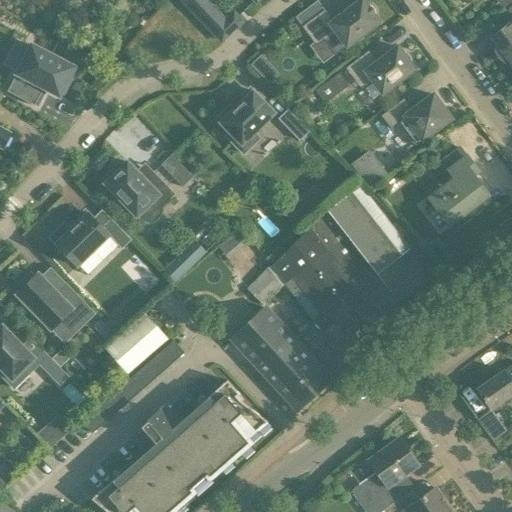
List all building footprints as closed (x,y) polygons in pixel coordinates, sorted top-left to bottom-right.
[(205,0),(193,11),(203,22),(215,11),(205,0)] [(332,4),(309,21),(336,57),(347,49),(345,47),(378,22),(374,17),(374,14),(374,10),(371,7),(368,6),(365,5),(361,0),(340,15),(332,4)] [(226,19),(224,21),(233,30),(235,28),(241,21),(233,13),(226,19)] [(494,59),(511,46),(511,22),(504,28),(488,40),(494,48),(491,51),(492,54),(494,59)] [(16,73),(6,93),(33,107),(43,87),(47,89),(59,95),(60,93),(63,94),(71,80),(68,78),(74,67),(31,44),(30,46),(17,71),(16,73)] [(511,72),(511,71),(511,46),(494,59),(497,62),(500,66),(502,67),(506,63),(511,72)] [(367,52),(345,68),(359,87),(371,81),(381,94),(413,70),(409,65),(410,61),(409,58),(407,55),(404,53),(400,53),(396,47),(376,63),(367,52)] [(261,52),(250,62),(268,80),(279,71),(261,52)] [(315,91),(325,104),(348,86),(339,73),(315,91)] [(225,136),(243,155),(244,154),(243,153),(257,139),(252,134),(273,114),(252,92),(232,111),(228,107),(218,116),(222,120),(219,123),(229,134),(227,136),(226,135),(225,136)] [(407,128),(418,143),(450,119),(432,95),(411,111),(403,99),(380,116),(395,135),(407,128)] [(299,141),(309,132),(287,110),(278,119),(294,136),(299,141)] [(0,147),(2,149),(9,135),(0,129),(0,147)] [(369,148),(351,161),(369,185),(387,171),(369,148)] [(436,165),(450,183),(427,200),(445,223),(483,194),(469,175),(475,171),(458,148),(436,165)] [(171,155),(161,165),(182,187),(193,177),(171,155)] [(165,204),(174,195),(153,173),(144,181),(126,163),(123,166),(120,163),(110,173),(113,176),(104,184),(143,224),(145,222),(146,224),(161,209),(160,208),(164,204),(165,204)] [(313,183),(285,209),(297,220),(325,194),(313,183)] [(359,186),(326,212),(378,278),(384,273),(397,289),(385,298),(397,315),(433,288),(400,246),(403,243),(359,186)] [(385,324),(397,315),(385,298),(397,289),(384,273),(378,278),(326,212),(272,265),(286,284),(294,278),(336,332),(315,349),(335,374),(390,331),(385,324)] [(54,245),(76,267),(108,236),(121,250),(130,241),(109,219),(100,227),(87,214),(70,230),(64,224),(51,236),(57,243),(54,245)] [(237,227),(219,243),(228,257),(247,240),(237,227)] [(194,237),(164,267),(175,280),(206,250),(194,237)] [(282,286),(266,270),(246,290),(262,306),(282,286)] [(34,278),(30,274),(18,286),(22,290),(16,296),(50,330),(58,322),(73,336),(95,315),(65,284),(55,293),(37,275),(34,278)] [(142,288),(104,321),(114,330),(150,296),(142,288)] [(297,410),(330,380),(266,309),(232,340),(297,410)] [(128,371),(165,338),(146,316),(108,349),(128,371)] [(34,359),(2,327),(0,328),(0,369),(0,375),(14,390),(15,389),(14,388),(27,375),(23,370),(34,359)] [(81,422),(92,434),(184,353),(173,341),(81,422)] [(60,351),(51,360),(60,368),(68,360),(60,351)] [(51,360),(47,356),(38,365),(59,387),(68,378),(60,368),(51,360)] [(511,377),(509,379),(502,370),(475,389),(490,410),(511,394),(511,377)] [(227,381),(223,384),(207,398),(212,405),(119,486),(113,480),(91,499),(106,511),(169,511),(173,509),(169,504),(177,498),(181,502),(192,492),(190,489),(206,475),(209,478),(220,467),(217,463),(224,457),(228,461),(239,451),(236,447),(243,440),(247,444),(249,442),(246,439),(258,430),(254,425),(261,419),(265,423),(267,422),(240,401),(241,400),(243,399),(227,381)] [(155,444),(169,431),(160,411),(141,428),(155,444)] [(57,413),(36,432),(49,446),(71,426),(57,413)] [(379,511),(383,510),(405,494),(396,481),(417,465),(398,439),(367,461),(375,473),(350,491),(364,511),(379,511)] [(444,511),(449,509),(434,488),(413,503),(406,493),(405,494),(383,510),(384,511),(444,511)]
